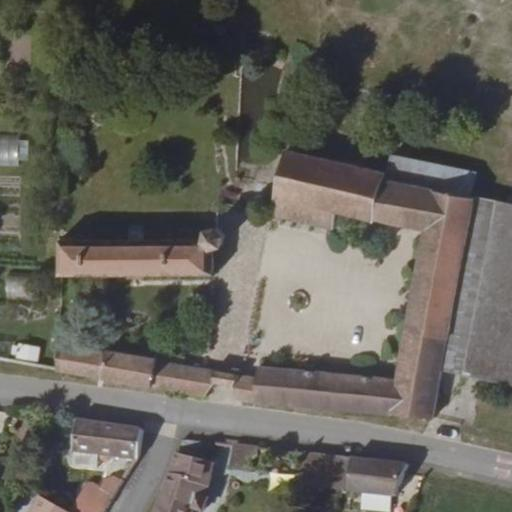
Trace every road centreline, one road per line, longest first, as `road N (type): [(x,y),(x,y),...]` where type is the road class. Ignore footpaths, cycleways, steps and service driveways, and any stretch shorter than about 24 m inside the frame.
road 1 (residential): [(173,414),(511,468)]
road 2 (residential): [(0,388),(173,414)]
